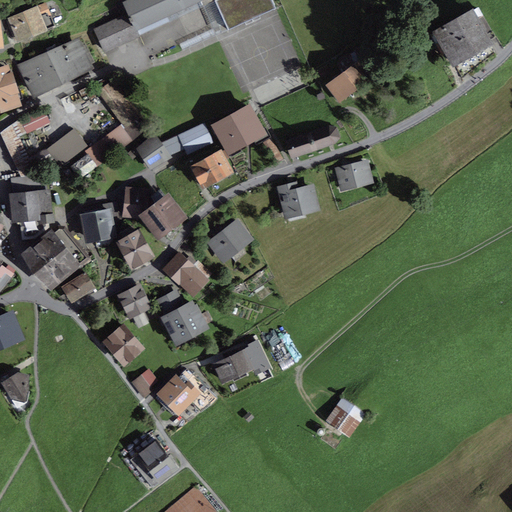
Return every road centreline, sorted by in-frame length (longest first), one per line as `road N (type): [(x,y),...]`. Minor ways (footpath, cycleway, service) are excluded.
road 1 (residential): [(511,48),(417,118),(218,199),(153,267),(79,307),(35,295)]
road 2 (residential): [(111,69),(0,128)]
